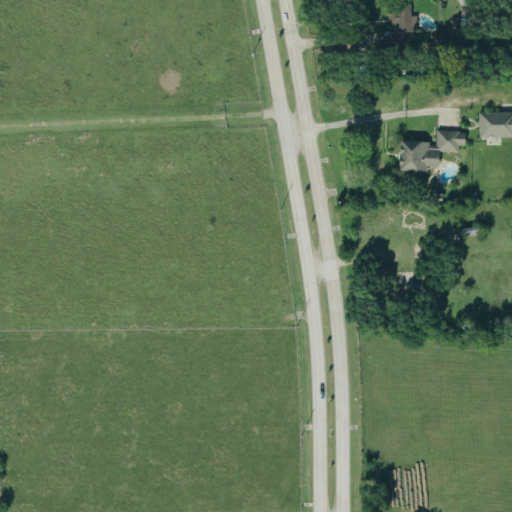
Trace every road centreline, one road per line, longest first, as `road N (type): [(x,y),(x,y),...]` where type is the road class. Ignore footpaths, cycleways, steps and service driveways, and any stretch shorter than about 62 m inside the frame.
road 1 (secondary): [(340,511),(336,320),(282,0)]
road 2 (secondary): [(261,0),(307,268),(319,511)]
